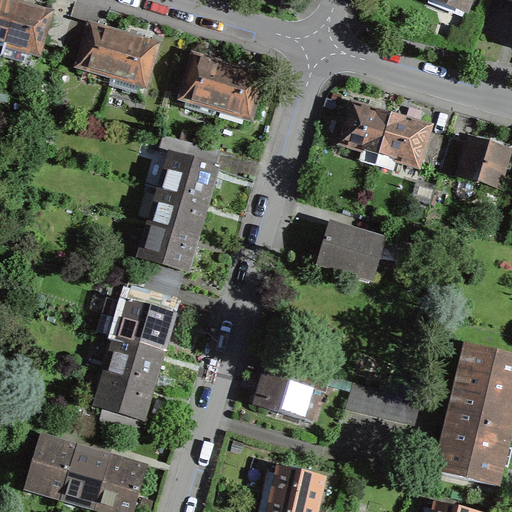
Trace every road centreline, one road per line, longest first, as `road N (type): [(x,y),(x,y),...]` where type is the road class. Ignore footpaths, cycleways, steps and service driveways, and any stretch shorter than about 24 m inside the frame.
road 1 (residential): [(180,511),(316,47)]
road 2 (residential): [(316,47),(511,103)]
road 3 (residential): [(160,0),(316,47)]
